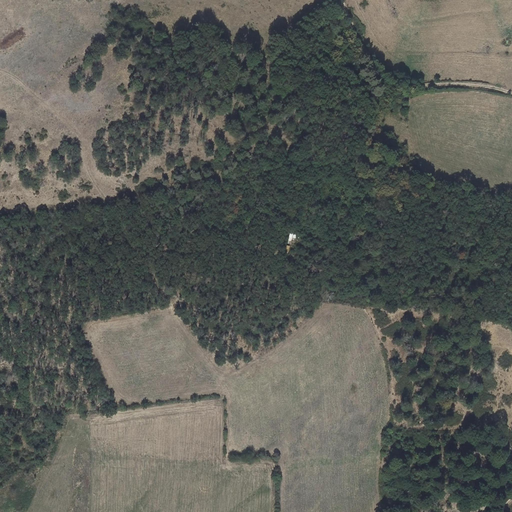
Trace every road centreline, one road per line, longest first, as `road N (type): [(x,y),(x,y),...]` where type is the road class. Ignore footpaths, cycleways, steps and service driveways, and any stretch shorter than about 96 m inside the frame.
road 1 (track): [(0,69),(78,135),(91,177),(230,394),(231,460),(269,464),(271,511)]
road 2 (track): [(511,92),(399,80),(375,62),(341,0)]
